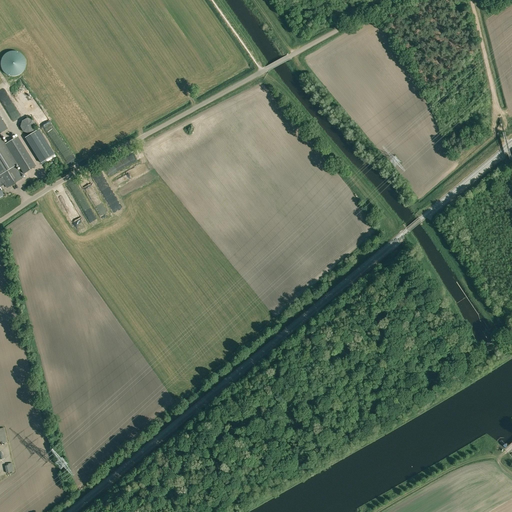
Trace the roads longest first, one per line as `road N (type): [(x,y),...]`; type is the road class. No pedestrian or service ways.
road 1 (unclassified): [(0,221),(392,0)]
road 2 (track): [(499,117),(471,0)]
